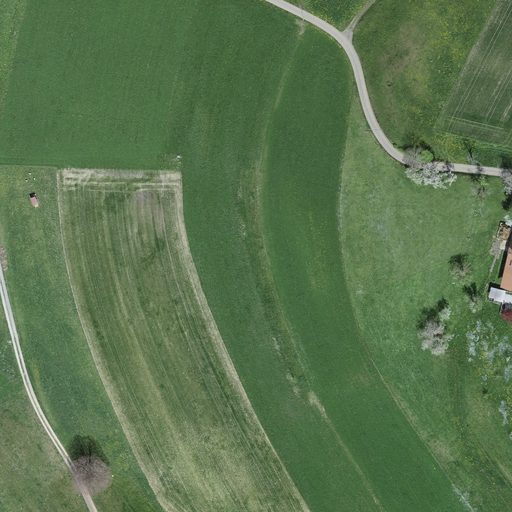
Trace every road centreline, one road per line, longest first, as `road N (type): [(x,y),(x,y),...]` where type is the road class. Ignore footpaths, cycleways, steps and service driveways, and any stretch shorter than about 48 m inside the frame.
road 1 (track): [(272,0),(344,42),(374,128),(400,158),(511,174)]
road 2 (track): [(91,511),(34,409),(0,282)]
